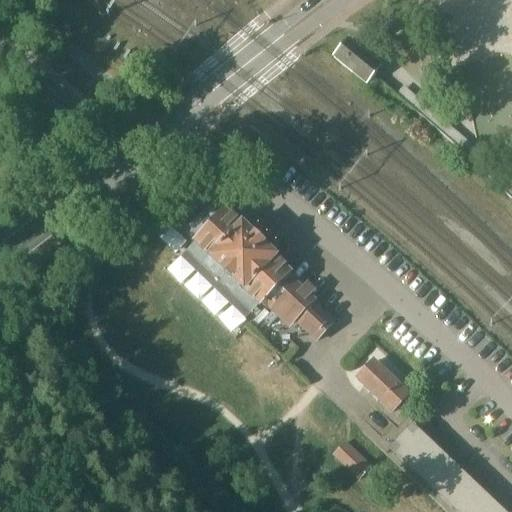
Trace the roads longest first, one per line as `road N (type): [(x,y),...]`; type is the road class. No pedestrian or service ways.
road 1 (track): [(110,183),(119,193),(85,287),(98,338),(148,379),(229,416),(293,511)]
road 2 (secondary): [(90,189),(99,192),(218,97),(217,87)]
road 3 (residential): [(123,155),(0,49)]
